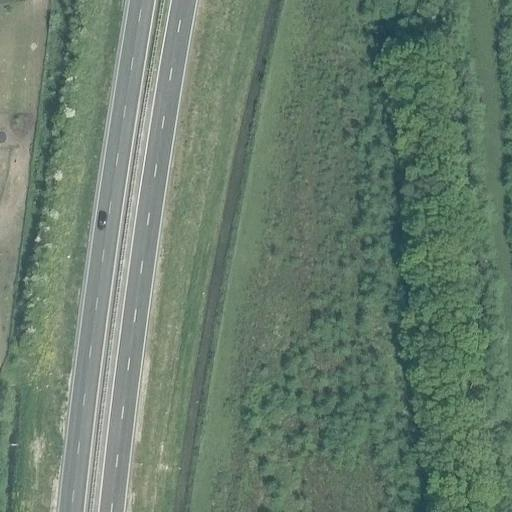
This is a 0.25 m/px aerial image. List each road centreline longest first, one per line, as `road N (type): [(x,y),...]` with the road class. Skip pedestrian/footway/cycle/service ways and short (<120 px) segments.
road 1 (trunk): [(110,511),(184,0)]
road 2 (trunk): [(141,0),(69,511)]
